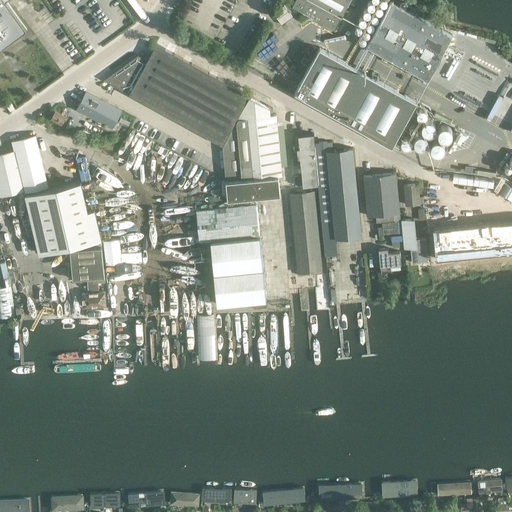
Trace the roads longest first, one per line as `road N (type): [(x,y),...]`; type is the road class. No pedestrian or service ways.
road 1 (unclassified): [(426,174),(147,28)]
road 2 (unclassified): [(147,28),(0,132)]
